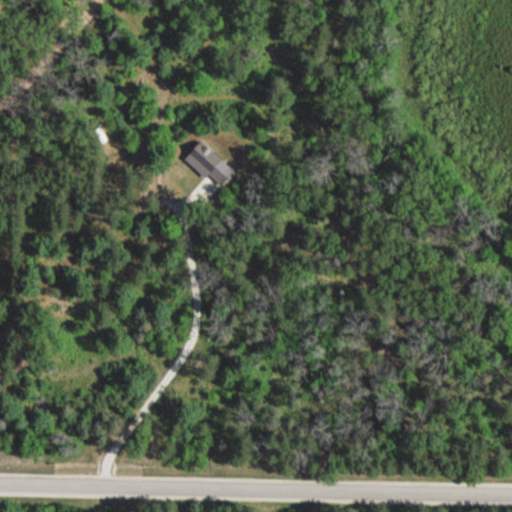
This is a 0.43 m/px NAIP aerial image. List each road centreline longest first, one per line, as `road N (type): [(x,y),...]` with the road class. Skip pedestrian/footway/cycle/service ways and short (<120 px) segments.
road 1 (residential): [(511,494),(0,482)]
road 2 (residential): [(104,0),(0,105)]
